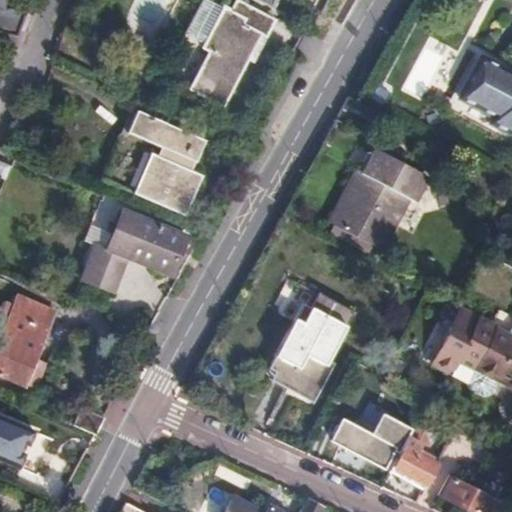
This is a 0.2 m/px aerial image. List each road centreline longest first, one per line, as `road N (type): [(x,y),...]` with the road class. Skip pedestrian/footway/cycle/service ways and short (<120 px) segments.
road 1 (residential): [(149,406),(375,0)]
road 2 (residential): [(381,511),(149,406)]
